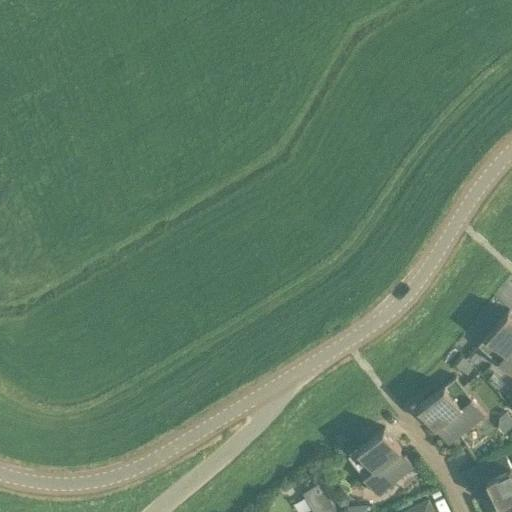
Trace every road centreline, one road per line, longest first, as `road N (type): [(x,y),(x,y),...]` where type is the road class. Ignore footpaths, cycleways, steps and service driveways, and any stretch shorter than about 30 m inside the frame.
road 1 (unclassified): [(271,398),(346,347),(426,273),(511,156)]
road 2 (unclassified): [(0,473),(79,486),(116,478),(271,398)]
road 3 (unclassified): [(155,511),(243,436),(271,398)]
